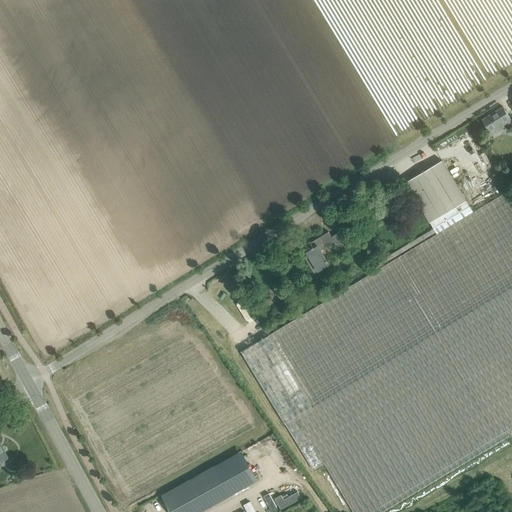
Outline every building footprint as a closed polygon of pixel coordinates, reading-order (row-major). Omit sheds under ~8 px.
[(511,122),(511,120),(503,106),(482,119),(490,131),(497,127),(499,130),(511,122)] [(437,233),(242,351),(313,470),(324,463),(353,511),(382,511),(511,434),(511,202),(505,192),(473,211),(442,160),(406,182),(437,233)] [(479,196),(487,191),(484,185),(476,190),(479,196)] [(340,251),(348,246),(340,232),(332,236),(329,231),(321,236),(322,237),(318,239),(317,238),(311,242),(310,241),(305,244),(309,250),(308,251),(312,258),(307,260),(315,273),(329,264),(321,250),(335,242),(340,251)] [(215,466),(163,494),(172,511),(201,511),(231,496),(215,466)] [(297,485),(275,496),(281,509),(303,498),(297,485)] [(272,511),(274,511),(280,509),(270,492),(263,495),(272,511)] [(246,510),(241,511),(240,511),(256,511),(252,500),(243,503),(246,510)]
